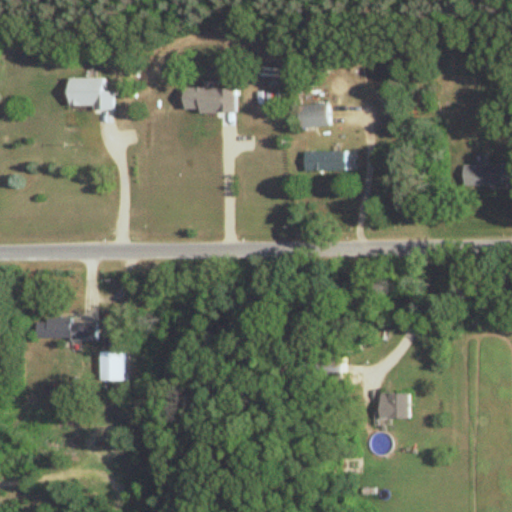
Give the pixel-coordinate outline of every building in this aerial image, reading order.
[(258,98),(221,98),(221,116),(258,116),(258,98)] [(301,130),(331,127),(329,105),(299,107),(301,130)] [(306,153),(306,172),(347,172),(347,153),(306,153)] [(511,163),(476,164),(476,185),(511,184),(511,163)] [(37,320),(37,340),(96,342),(97,321),(37,320)] [(299,381),(343,381),(344,357),(299,357),(299,381)] [(410,418),(410,393),(380,393),(380,418),(410,418)]
